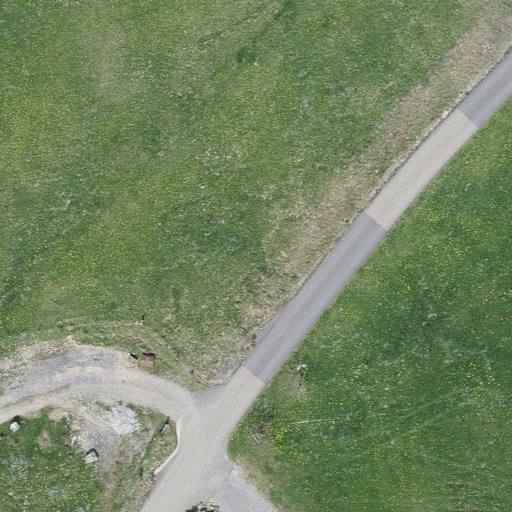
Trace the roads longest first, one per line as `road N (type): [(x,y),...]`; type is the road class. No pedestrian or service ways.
road 1 (track): [(511,73),(377,217),(211,420)]
road 2 (track): [(0,405),(34,391),(108,384),(211,420)]
